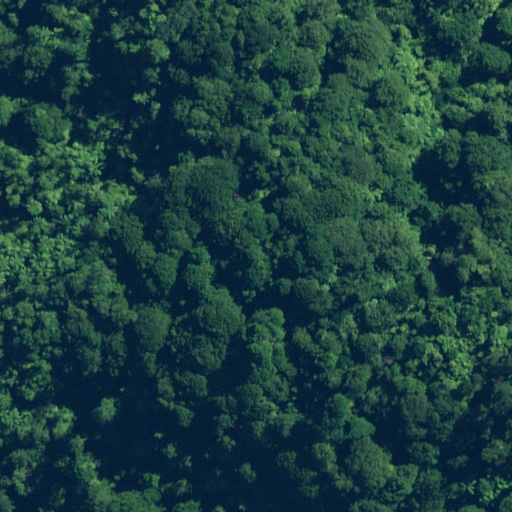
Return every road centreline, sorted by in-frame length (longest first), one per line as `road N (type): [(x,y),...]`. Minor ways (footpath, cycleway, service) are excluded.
road 1 (track): [(0,290),(43,246),(105,133),(112,108),(101,49),(112,0)]
road 2 (track): [(226,511),(125,427),(83,403),(0,378)]
